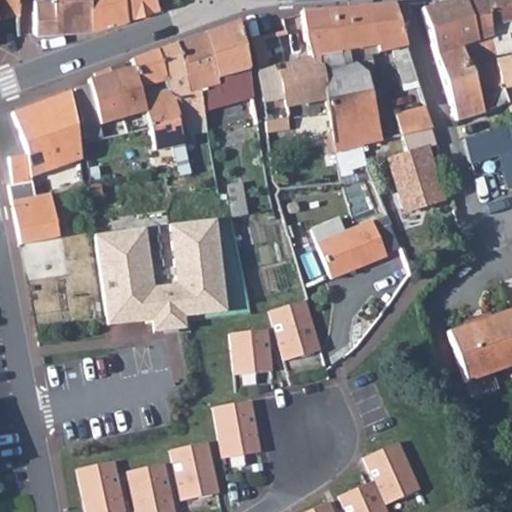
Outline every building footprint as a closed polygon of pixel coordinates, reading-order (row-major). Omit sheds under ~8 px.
[(0,0),(0,18),(20,15),(20,0),(0,0)] [(37,1),(37,34),(58,32),(55,0),(40,0),(41,1),(37,1)] [(55,0),(58,32),(89,28),(89,0),(55,0)] [(89,0),(89,28),(103,23),(153,4),(153,2),(152,0),(89,0)] [(422,10),(459,120),(488,110),(483,91),(502,85),(497,64),(496,58),(490,28),(486,10),(484,0),(455,0),(445,1),(422,10)] [(511,0),(488,0),(490,8),(486,10),(490,28),(511,23),(511,0)] [(392,5),(333,9),(341,51),(373,47),(374,51),(395,49),(402,85),(411,85),(413,91),(420,90),(392,5)] [(333,9),(302,11),(307,41),(312,41),(315,56),(315,55),(342,52),(341,51),(333,9)] [(240,22),(176,46),(191,98),(202,97),(205,115),(256,96),(254,69),(240,22)] [(511,23),(490,28),(496,58),(511,54),(511,23)] [(288,34),(256,41),(264,70),(282,67),(295,65),(288,34)] [(156,53),(175,126),(206,122),(205,115),(202,97),(191,98),(176,46),(156,53)] [(335,155),(363,148),(384,142),(368,74),(354,64),(344,64),(342,52),(315,55),(315,56),(324,102),(326,111),(333,146),(335,155)] [(156,152),(181,146),(175,126),(156,53),(132,62),(135,72),(147,117),(156,152)] [(324,102),(315,56),(300,64),(307,105),(324,102)] [(511,60),(497,64),(502,85),(511,112),(511,111),(511,60)] [(103,129),(147,117),(135,72),(130,74),(127,64),(98,71),(100,78),(92,80),(94,86),(103,129)] [(295,65),(282,67),(287,96),(290,108),(307,105),(300,64),(295,65)] [(282,67),(264,70),(261,71),(266,100),(287,96),(282,67)] [(89,141),(105,138),(103,129),(94,86),(78,89),(89,141)] [(36,212),(44,209),(42,200),(67,190),(61,170),(80,163),(70,94),(13,115),(25,157),(9,161),(17,190),(32,188),(36,212)] [(404,137),(433,129),(426,108),(398,116),(404,137)] [(301,152),(333,146),(326,111),(309,114),(294,117),(301,152)] [(511,123),(465,138),(471,161),(500,154),(508,186),(511,184),(511,123)] [(427,145),(384,158),(400,212),(444,199),(427,145)] [(243,185),(230,188),(237,218),(250,216),(243,185)] [(17,218),(36,212),(32,188),(17,190),(11,191),(17,218)] [(17,218),(17,220),(22,245),(51,239),(44,209),(36,212),(17,218)] [(148,232),(98,238),(109,326),(155,320),(156,334),(189,330),(188,319),(230,314),(219,220),(170,226),(178,289),(155,292),(148,232)] [(374,225),(319,247),(333,282),(388,260),(374,225)] [(322,353),(308,303),(271,313),(285,364),(322,353)] [(511,311),(442,335),(455,375),(498,360),(500,367),(511,362),(511,311)] [(273,373),(270,331),(232,333),(234,375),(273,373)] [(455,375),(458,384),(501,370),(500,367),(498,360),(455,375)] [(220,460),(257,452),(245,400),(208,409),(220,460)] [(371,479),(336,496),(343,511),(385,511),(382,504),(417,487),(395,440),(360,456),(371,479)] [(178,501),(216,493),(205,442),(167,450),(178,501)] [(82,511),(122,511),(111,462),(74,471),(82,511)] [(132,511),(172,511),(162,464),(124,473),(132,511)] [(332,511),(327,500),(300,511),(332,511)]
